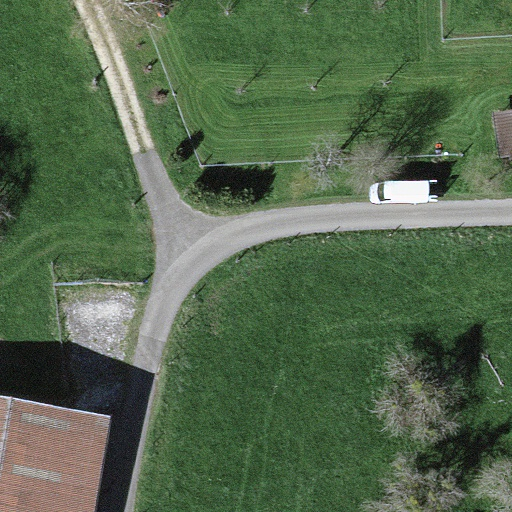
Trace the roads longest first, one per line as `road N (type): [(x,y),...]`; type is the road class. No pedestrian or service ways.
road 1 (track): [(81,0),(166,209),(172,249),(117,511)]
road 2 (track): [(172,249),(292,223),(511,216)]
